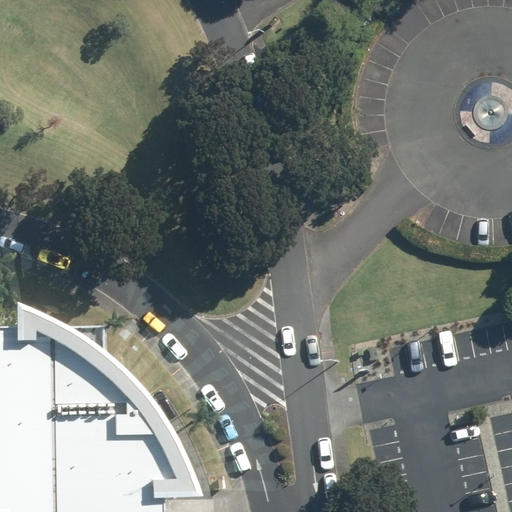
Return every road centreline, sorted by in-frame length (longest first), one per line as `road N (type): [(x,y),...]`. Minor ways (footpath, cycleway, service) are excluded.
road 1 (unclassified): [(207,0),(244,90),(280,224),(309,417),(297,511)]
road 2 (unclassified): [(296,511),(221,377),(160,307),(106,268),(0,224)]
